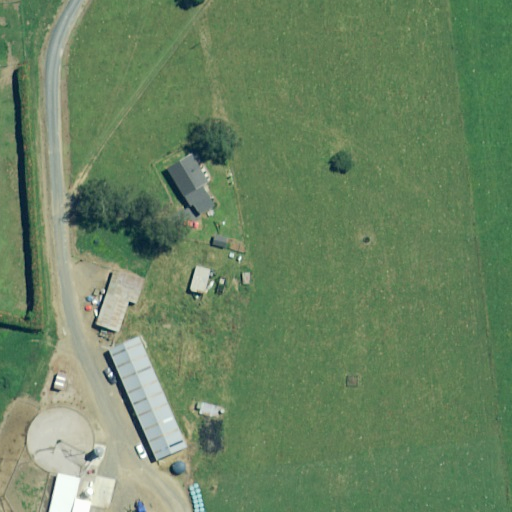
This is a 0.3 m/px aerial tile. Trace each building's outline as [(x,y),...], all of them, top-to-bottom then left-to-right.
[(194,155),(169,170),(191,207),(193,205),(200,216),(214,207),(202,186),(209,181),(194,155)] [(229,238),(214,235),(212,245),(227,247),(229,238)] [(241,266),(231,265),(228,283),(238,284),(241,266)] [(210,270),(196,267),(191,290),(204,294),(210,270)] [(144,281),(114,272),(97,325),(119,332),(129,301),(136,303),(144,281)] [(187,448),(139,338),(110,350),(157,460),(187,448)] [(68,376),(58,373),(54,389),(64,392),(68,376)] [(201,400),(197,414),(218,420),(220,412),(226,414),(228,408),(201,400)] [(79,480),(59,475),(50,511),(92,511),(95,502),(76,497),(79,480)]
